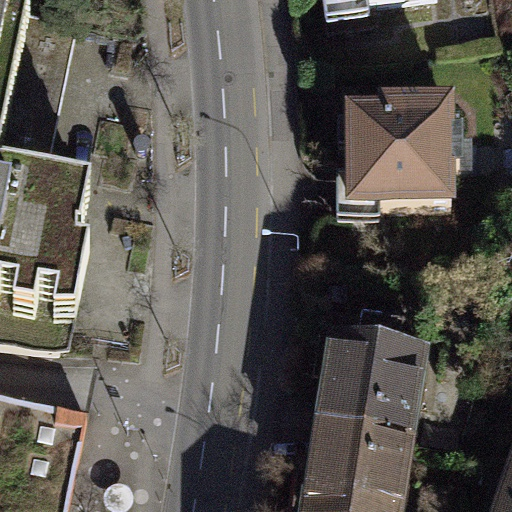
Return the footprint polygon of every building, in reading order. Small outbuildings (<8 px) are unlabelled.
[(437,5),(436,0),(335,0),(338,18),(437,5)] [(81,247),(92,198),(38,188),(71,31),(0,16),(0,292),(71,307),(81,309),(90,259),(79,257),(79,247),(81,247)] [(449,145),(450,116),(382,116),(382,123),(365,123),(351,123),(351,216),(451,216),(451,178),(460,178),(460,145),(449,145)] [(0,511),(70,511),(88,423),(0,404),(0,349),(61,356),(71,307),(0,292),(0,511)] [(324,344),(311,436),(403,449),(416,357),(324,344)] [(393,511),(403,449),(311,436),(299,511),(393,511)] [(511,511),(511,488),(503,511),(511,511)]
